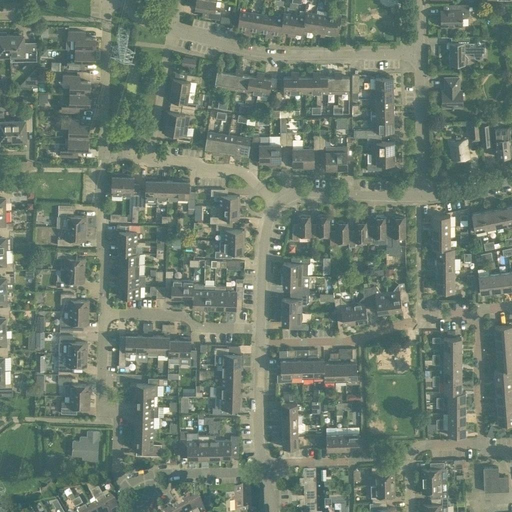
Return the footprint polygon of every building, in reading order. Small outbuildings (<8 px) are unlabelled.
[(215,6),(215,0),(196,0),(195,8),(202,9),(201,15),(218,18),(220,7),(215,6)] [(462,25),(462,18),(469,15),(469,4),(450,4),(450,10),(440,10),(440,26),(462,25)] [(244,33),(247,33),(251,13),(240,11),(237,27),(244,28),(244,33)] [(305,12),(304,17),(302,33),(306,33),(306,29),(313,30),(316,14),(305,12)] [(261,15),(251,13),(247,33),(251,34),(252,29),(259,30),(261,15)] [(283,13),(282,18),(281,24),(282,24),(281,29),(288,30),(287,35),(291,35),(294,15),(283,13)] [(326,15),(326,16),(325,24),(326,24),(339,26),(341,13),(336,13),(335,16),(326,15)] [(326,16),(316,14),(313,30),(320,31),(320,35),(324,36),(324,32),(326,24),(325,24),(326,16)] [(272,16),(261,15),(259,30),(266,32),(265,36),(269,37),(272,16)] [(304,17),(294,15),(291,35),(294,36),(295,32),(302,33),(304,17)] [(282,18),(272,16),(269,37),(272,37),(273,33),(280,34),(281,29),(282,24),(281,24),(282,18)] [(339,26),(326,24),(324,32),(335,33),(338,33),(339,26)] [(68,49),(75,49),(95,50),(95,38),(85,37),(85,31),(68,31),(68,49)] [(0,54),(10,54),(10,34),(0,34),(0,54)] [(23,34),(10,34),(10,54),(18,54),(18,59),(30,59),(30,46),(23,46),(23,34)] [(446,44),(446,45),(446,46),(447,47),(447,48),(448,48),(451,48),(451,52),(450,53),(449,53),(449,54),(449,55),(449,65),(464,64),(464,63),(466,63),(467,62),(467,60),(467,59),(463,54),(463,52),(473,52),(473,54),(473,56),(474,57),(475,58),(476,58),(477,59),(479,58),(480,58),(481,57),(481,56),(482,52),(484,52),(484,42),(469,42),(469,37),(451,37),(451,43),(448,43),(447,43),(446,44)] [(95,62),(95,50),(75,49),(75,55),(67,55),(67,67),(84,67),(84,61),(95,62)] [(194,66),(195,59),(183,57),(182,64),(194,66)] [(60,69),(61,61),(52,61),(51,69),(60,69)] [(214,86),(225,88),(228,72),(221,71),(221,66),(217,65),(214,86)] [(38,66),(19,86),(37,86),(38,66)] [(235,73),(228,72),(225,88),(236,90),(239,69),(235,68),(235,73)] [(243,69),(239,69),(236,90),(246,91),(249,75),(242,74),(243,69)] [(171,88),(188,91),(190,80),(199,82),(200,76),(186,74),(187,72),(174,70),(171,88)] [(256,76),(249,75),(246,91),(257,93),(260,72),(257,72),(256,76)] [(264,73),(260,72),(257,93),(268,95),(270,79),(263,78),(264,73)] [(283,93),(294,93),(294,72),(291,72),(291,76),(283,76),(283,93)] [(298,72),(294,72),(294,93),(305,93),(305,76),(298,76),(298,72)] [(312,76),(305,76),(305,93),(316,93),(316,72),(312,72),(312,76)] [(319,72),(316,72),(316,93),(327,93),(327,76),(320,76),(319,72)] [(334,76),(327,76),(327,93),(337,93),(337,72),(334,72),(334,76)] [(337,72),(337,93),(349,93),(348,76),(341,76),(341,72),(337,72)] [(70,93),(90,94),(90,81),(80,81),(80,75),(63,75),(63,81),(70,82),(70,93)] [(375,77),(375,88),(392,88),(392,77),(375,77)] [(442,91),(442,107),(462,107),(462,91),(459,91),(458,78),(444,78),(445,91),(442,91)] [(171,88),(168,105),(195,109),(196,103),(187,102),(188,91),(171,88)] [(392,88),(375,88),(370,89),(370,99),(393,98),(392,88)] [(39,93),(39,105),(44,105),(44,102),(47,102),(48,94),(39,93)] [(89,106),(90,94),(70,93),(69,104),(62,104),(62,111),(79,111),(79,105),(89,106)] [(393,98),(370,99),(370,109),(393,109),(393,98)] [(168,105),(166,121),(183,124),(185,113),(194,115),(195,109),(168,105)] [(393,109),(370,109),(370,120),(393,120),(393,109)] [(3,112),(0,112),(0,140),(12,140),(11,120),(4,120),(3,112)] [(482,146),(491,145),(489,124),(487,124),(486,114),(479,115),(482,146)] [(24,120),(11,120),(12,140),(26,140),(25,128),(32,128),(31,115),(24,115),(24,120)] [(337,134),(351,134),(350,116),(336,117),(337,134)] [(68,137),(88,138),(89,126),(78,125),(79,119),(62,119),(61,130),(69,131),(68,137)] [(366,136),(380,136),(380,131),(393,131),(393,120),(370,120),(370,129),(352,129),(353,137),(366,136)] [(481,139),(479,120),(468,121),(470,140),(481,139)] [(182,135),(183,124),(166,121),(164,132),(177,134),(176,140),(190,142),(191,136),(182,135)] [(493,129),(496,157),(511,156),(509,138),(508,128),(493,129)] [(319,129),(319,135),(319,149),(325,149),(325,168),(336,168),(336,146),(330,146),(327,139),(327,129),(319,129)] [(211,153),(215,154),(218,133),(207,131),(204,147),(212,148),(211,153)] [(280,145),(286,145),(286,131),(280,132),(280,144),(269,144),(270,161),(281,161),(280,145)] [(229,135),(218,133),(215,154),(218,154),(219,150),(226,151),(229,135)] [(239,137),(229,135),(226,151),(233,152),(232,156),(236,157),(239,137)] [(259,161),(270,161),(269,144),(259,144),(258,135),(253,135),(251,149),(259,149),(259,161)] [(313,147),(303,147),(303,167),(314,167),(314,149),(319,149),(319,135),(313,135),(313,147)] [(370,142),(371,153),(393,152),(393,142),(380,142),(380,136),(366,136),(367,142),(370,142)] [(88,150),(88,138),(68,137),(68,149),(61,148),(60,155),(77,155),(78,149),(88,150)] [(250,138),(239,137),(236,157),(240,158),(240,153),(248,154),(250,138)] [(449,142),(452,161),(469,159),(466,140),(449,142)] [(346,146),(336,146),(336,168),(347,168),(347,155),(353,155),(352,141),(346,141),(346,146)] [(292,167),(303,167),(303,147),(292,147),(292,167)] [(393,152),(371,153),(371,164),(367,164),(367,170),(381,170),(381,164),(394,163),(393,152)] [(111,193),(122,193),(123,174),(111,173),(111,193)] [(123,174),(122,193),(133,194),(133,206),(139,206),(139,188),(139,183),(133,183),(134,174),(123,174)] [(145,188),(139,188),(139,206),(145,206),(145,197),(156,198),(157,178),(145,177),(145,188)] [(157,178),(156,198),(167,198),(167,180),(157,180),(157,178)] [(178,180),(167,180),(167,198),(177,198),(178,178),(178,180)] [(178,178),(177,198),(189,199),(188,208),(194,208),(195,194),(189,193),(189,179),(178,178)] [(219,200),(219,206),(239,206),(239,195),(224,195),(225,189),(211,188),(210,195),(214,195),(214,200),(219,200)] [(0,209),(5,210),(5,202),(9,202),(9,197),(12,197),(12,190),(0,189),(0,209)] [(511,205),(503,207),(506,224),(511,223),(511,205)] [(239,206),(219,206),(219,217),(210,217),(206,217),(206,221),(210,222),(210,223),(216,223),(224,223),(224,217),(238,217),(239,206)] [(503,207),(492,209),(496,227),(506,224),(503,207)] [(0,229),(9,230),(13,229),(13,222),(5,223),(5,210),(0,209),(0,229)] [(66,216),(66,227),(86,228),(86,216),(71,215),(71,209),(58,209),(58,215),(66,216)] [(492,209),(482,211),(485,229),(496,227),(492,209)] [(474,231),(485,229),(482,211),(471,213),(474,231)] [(298,235),(311,235),(311,226),(311,215),(298,216),(298,227),(292,227),(292,240),(298,240),(298,235)] [(311,235),(311,240),(317,240),(317,235),(329,235),(329,233),(329,215),(317,215),(317,226),(311,226),(311,235)] [(431,226),(450,226),(449,215),(431,215),(431,226)] [(367,241),(367,242),(373,242),(373,244),(386,244),(386,236),(386,228),(386,217),(373,217),(373,228),(367,228),(367,241)] [(386,236),(386,244),(386,246),(392,246),(392,236),(405,236),(404,217),(392,217),(392,228),(386,228),(386,236)] [(354,233),(348,233),(348,241),(348,247),(355,246),(355,241),(367,241),(367,228),(367,221),(354,222),(354,233)] [(329,235),(329,247),(336,247),(336,241),(348,241),(348,233),(348,222),(335,222),(335,233),(329,233),(329,235)] [(224,229),(224,240),(244,241),(244,230),(229,229),(230,223),(224,223),(216,223),(215,229),(224,229)] [(118,241),(136,242),(137,231),(140,231),(140,224),(117,224),(116,230),(119,230),(118,241)] [(431,226),(432,236),(450,236),(450,226),(431,226)] [(86,228),(66,227),(66,238),(57,238),(57,245),(70,245),(70,239),(85,239),(86,228)] [(9,230),(0,229),(0,249),(5,250),(5,237),(10,237),(9,230)] [(432,247),(436,247),(443,247),(450,247),(450,236),(432,236),(432,247)] [(244,241),(224,240),(220,240),(220,251),(215,251),(215,257),(229,257),(229,251),(243,252),(244,241)] [(118,252),(121,253),(121,252),(136,253),(136,252),(136,242),(118,241),(118,252)] [(436,247),(436,258),(453,258),(453,247),(450,247),(443,247),(436,247)] [(0,269),(14,269),(14,262),(12,262),(12,250),(5,250),(0,249),(0,269)] [(65,258),(65,269),(84,270),(85,258),(70,257),(70,251),(57,251),(57,257),(65,258)] [(121,253),(121,263),(139,263),(139,252),(136,252),(136,253),(121,252),(121,253)] [(283,274),(307,275),(308,262),(310,262),(310,256),(291,256),(291,262),(283,262),(283,274)] [(436,258),(436,269),(454,269),(453,258),(436,258)] [(226,268),(240,269),(240,261),(226,260),(226,267),(226,268)] [(121,263),(120,274),(138,274),(139,263),(121,263)] [(14,269),(0,269),(0,289),(6,290),(6,282),(10,282),(10,277),(14,277),(14,269)] [(84,270),(65,269),(64,280),(56,280),(56,287),(69,287),(69,281),(84,281),(84,270)] [(436,269),(436,280),(454,280),(454,269),(436,269)] [(171,299),(182,299),(182,280),(172,279),(172,270),(165,270),(165,284),(171,284),(171,299)] [(511,287),(510,272),(500,273),(501,291),(511,289),(511,287)] [(500,273),(489,274),(491,292),(501,291),(500,273)] [(120,274),(120,285),(138,285),(138,274),(120,274)] [(283,274),(282,287),(295,287),(295,293),(309,293),(309,275),(307,275),(283,274)] [(480,293),(491,292),(489,274),(478,275),(480,293)] [(193,280),(182,280),(182,299),(182,297),(192,298),(193,298),(193,289),(193,284),(193,280)] [(454,291),(454,280),(436,280),(436,291),(454,291)] [(387,292),(389,311),(402,309),(401,302),(406,301),(404,282),(398,283),(399,290),(387,292)] [(204,284),(193,284),(193,289),(193,298),(192,298),(192,307),(203,307),(204,284)] [(215,284),(204,284),(203,307),(214,307),(215,284)] [(225,285),(215,284),(214,307),(225,308),(225,285)] [(140,285),(138,285),(120,285),(120,296),(133,296),(133,298),(140,299),(140,285)] [(231,285),(225,285),(225,308),(236,308),(236,290),(231,290),(231,285)] [(165,297),(165,286),(157,286),(156,297),(165,297)] [(376,286),(368,287),(371,305),(376,305),(377,312),(389,311),(387,292),(381,292),(376,286)] [(365,301),(352,302),(355,322),(367,320),(365,306),(371,305),(368,287),(363,288),(365,301)] [(68,304),(68,311),(88,312),(88,300),(73,299),(73,293),(60,293),(60,304),(68,304)] [(301,311),(301,304),(305,304),(309,301),(309,293),(295,293),(299,293),(299,298),(282,298),(282,310),(285,310),(301,311)] [(343,323),(355,322),(352,302),(340,304),(339,297),(334,298),(334,300),(336,316),(342,316),(343,323)] [(6,303),(0,303),(0,329),(5,330),(5,322),(10,322),(9,309),(11,309),(11,302),(6,303)] [(301,322),(301,311),(282,310),(281,323),(289,323),(289,328),(308,329),(308,323),(301,322)] [(88,312),(68,311),(68,317),(60,317),(60,329),(72,329),(73,323),(88,323),(88,312)] [(494,337),(511,335),(511,330),(511,324),(493,325),(494,337)] [(0,349),(8,350),(10,350),(10,338),(5,338),(5,330),(0,329),(0,349)] [(147,335),(147,330),(144,330),(144,335),(137,334),(136,352),(136,360),(146,360),(147,352),(147,335)] [(130,352),(136,352),(137,334),(137,332),(125,332),(125,347),(119,347),(118,366),(125,366),(125,356),(127,356),(130,354),(130,352)] [(59,335),(59,353),(87,354),(87,342),(72,341),(72,335),(59,335)] [(158,353),(158,335),(147,335),(147,352),(158,353)] [(169,335),(158,335),(158,353),(168,353),(169,338),(169,335)] [(511,335),(494,337),(495,347),(511,345),(511,335)] [(189,366),(196,366),(196,352),(190,352),(191,337),(179,337),(179,339),(179,357),(190,357),(189,366)] [(443,348),(461,348),(461,337),(443,337),(443,348)] [(179,357),(179,339),(169,338),(168,353),(168,362),(179,363),(179,357)] [(511,345),(495,347),(496,358),(511,356),(511,345)] [(222,364),(242,365),(242,354),(228,353),(228,347),(214,347),(214,353),(223,354),(222,364)] [(345,362),(345,378),(351,378),(352,385),(360,384),(359,377),(357,378),(356,347),(352,348),(352,358),(350,358),(350,362),(345,362)] [(443,348),(443,359),(461,359),(461,348),(443,348)] [(0,369),(4,370),(4,357),(8,357),(8,350),(0,349),(0,369)] [(277,381),(291,381),(291,349),(286,349),(287,355),(286,356),(285,358),(285,360),(280,360),(280,375),(277,375),(277,381)] [(295,349),(291,349),(291,381),(302,380),(302,378),(302,360),(296,360),(295,349)] [(307,359),(302,360),(302,378),(313,378),(313,375),(313,359),(312,349),(308,349),(308,354),(307,356),(307,359)] [(317,349),(312,349),(313,359),(313,375),(313,378),(323,378),(324,374),(323,363),(324,359),(318,359),(318,356),(317,354),(317,349)] [(328,363),(323,363),(324,374),(323,378),(324,382),(335,382),(334,352),(330,352),(330,358),(328,360),(328,363)] [(338,352),(334,352),(335,382),(346,382),(345,378),(345,362),(341,363),(341,360),(338,358),(338,352)] [(59,353),(58,371),(71,371),(71,365),(86,365),(87,354),(59,353)] [(44,355),(36,355),(36,369),(44,369),(44,355)] [(511,356),(496,358),(497,368),(504,368),(504,369),(511,368),(511,367),(511,356)] [(443,359),(443,370),(461,369),(461,359),(443,359)] [(222,369),(222,375),(240,376),(240,365),(242,365),(222,364),(218,364),(218,369),(222,369)] [(493,369),(494,380),(511,378),(511,368),(504,369),(504,368),(497,368),(493,369)] [(10,370),(4,370),(0,369),(0,389),(12,390),(12,382),(10,382),(10,370)] [(443,370),(443,380),(461,380),(461,369),(443,370)] [(222,375),(222,386),(239,386),(240,376),(222,375)] [(70,395),(90,396),(90,384),(75,384),(75,377),(58,377),(58,382),(59,384),(66,384),(66,387),(68,389),(70,389),(70,395)] [(136,394),(154,395),(154,385),(163,385),(163,378),(148,378),(148,383),(136,383),(136,394)] [(494,380),(495,390),(511,389),(511,379),(511,378),(494,380)] [(443,391),(447,391),(454,391),(461,391),(461,380),(443,380),(443,391)] [(241,397),(239,397),(239,386),(222,386),(216,386),(215,396),(221,397),(241,397)] [(314,389),(315,399),(323,399),(322,389),(314,389)] [(511,389),(495,390),(496,401),(511,400),(511,389)] [(291,399),(291,391),(282,391),(283,400),(291,399)] [(447,391),(447,402),(465,402),(465,391),(461,391),(454,391),(447,391)] [(136,394),(135,405),(153,406),(154,395),(136,394)] [(90,396),(70,395),(64,395),(64,401),(61,401),(61,413),(74,413),(74,407),(89,408),(90,396)] [(241,397),(221,397),(215,396),(215,407),(212,407),(212,413),(226,414),(226,408),(241,408),(241,397)] [(511,400),(496,401),(496,412),(511,410),(511,400)] [(313,413),(321,413),(320,401),(312,401),(313,413)] [(342,408),(346,408),(346,402),(336,402),(336,414),(341,414),(342,408)] [(447,402),(447,413),(465,413),(465,402),(447,402)] [(271,414),(277,414),(281,414),(297,414),(296,403),(281,403),(281,409),(271,410),(271,414)] [(135,405),(135,416),(153,416),(158,416),(159,406),(153,406),(135,405)] [(511,422),(511,410),(496,412),(497,423),(511,422)] [(447,413),(447,419),(447,424),(465,424),(465,413),(447,413)] [(282,425),(297,425),(297,414),(281,414),(282,425)] [(135,416),(135,427),(153,427),(153,416),(135,416)] [(465,435),(465,424),(447,424),(447,435),(465,435)] [(282,425),(282,436),(297,436),(297,425),(282,425)] [(133,437),(152,438),(159,438),(160,427),(153,427),(135,427),(135,437),(133,437)] [(326,450),(337,449),(336,427),(325,428),(326,450)] [(347,427),(336,427),(337,449),(348,449),(347,427)] [(347,427),(348,449),(359,449),(358,427),(347,427)] [(502,427),(497,430),(500,436),(505,433),(502,427)] [(72,439),(72,455),(82,455),(86,456),(86,460),(97,461),(99,430),(87,429),(87,436),(80,435),(79,440),(72,439)] [(187,458),(198,457),(198,440),(187,440),(187,431),(180,431),(180,457),(187,457),(187,458)] [(198,435),(198,440),(198,457),(209,457),(209,440),(209,435),(198,435)] [(215,435),(209,435),(209,440),(209,457),(220,457),(219,439),(215,439),(215,435)] [(219,439),(220,457),(231,457),(231,449),(238,448),(238,435),(230,435),(230,439),(219,439)] [(298,447),(297,436),(282,436),(282,447),(298,447)] [(152,443),(152,438),(133,437),(132,449),(141,449),(140,455),(161,455),(161,449),(161,443),(152,443)] [(45,471),(55,471),(54,454),(45,455),(45,471)] [(421,469),(421,481),(447,480),(446,469),(444,469),(444,462),(429,463),(429,469),(421,469)] [(374,473),(375,484),(394,483),(394,472),(385,472),(385,466),(371,467),(371,473),(374,473)] [(484,491),(508,490),(508,476),(498,476),(498,466),(483,467),(484,491)] [(299,485),(320,485),(320,474),(304,474),(304,481),(299,481),(299,485)] [(430,498),(447,498),(447,480),(421,481),(422,493),(430,492),(430,498)] [(394,483),(375,484),(368,484),(368,497),(372,497),(372,502),(386,502),(386,496),(394,495),(394,483)] [(304,489),(304,496),(320,496),(320,485),(299,485),(299,489),(304,489)] [(254,506),(254,502),(254,499),(250,499),(250,492),(234,492),(234,511),(250,511),(250,506),(254,506)] [(116,493),(110,496),(113,501),(118,498),(116,493)] [(100,502),(105,511),(114,511),(117,511),(113,501),(110,496),(100,502)] [(300,503),(300,507),(320,506),(320,496),(304,496),(304,503),(300,503)] [(422,505),(422,511),(447,511),(447,498),(445,498),(430,498),(430,504),(422,505)] [(185,501),(191,511),(203,511),(197,500),(190,503),(188,499),(185,501)] [(184,506),(178,510),(178,511),(191,511),(185,501),(182,503),(184,506)] [(105,511),(100,502),(91,507),(93,511),(105,511)] [(386,502),(372,502),(372,509),(375,509),(375,511),(394,511),(395,507),(386,508),(386,502)] [(61,511),(57,503),(53,505),(56,511),(55,511),(61,511)]
